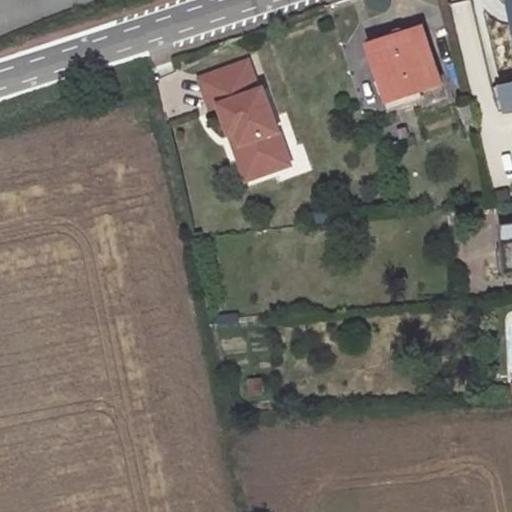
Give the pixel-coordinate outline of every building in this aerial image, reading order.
[(436,82),(414,22),(367,38),(389,99),(436,82)] [(257,91),(247,62),(199,78),(209,108),(218,105),(228,134),(235,132),(239,143),(237,144),(248,178),(270,171),(269,154),(282,149),(261,89),(257,91)] [(511,84),(494,89),(500,114),(511,110),(511,84)] [(235,132),(228,134),(243,180),(248,178),(237,144),(239,143),(235,132)] [(269,154),(270,171),(287,165),(282,149),(269,154)] [(511,273),(511,223),(502,225),(507,274),(511,273)]
